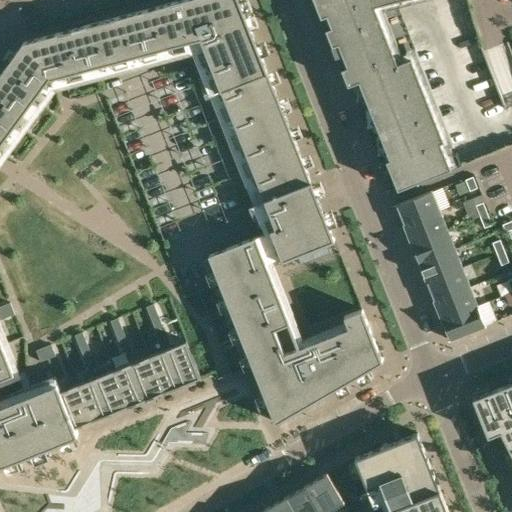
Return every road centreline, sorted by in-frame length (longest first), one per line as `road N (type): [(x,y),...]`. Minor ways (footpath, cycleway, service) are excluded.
road 1 (residential): [(284,0),(430,377)]
road 2 (residential): [(196,511),(430,377)]
road 3 (residential): [(482,511),(430,377)]
